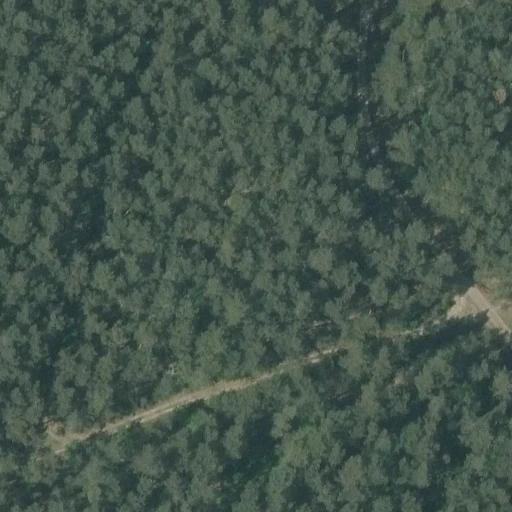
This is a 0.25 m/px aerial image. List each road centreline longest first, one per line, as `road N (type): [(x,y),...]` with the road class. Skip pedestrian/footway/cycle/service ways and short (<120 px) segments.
road 1 (track): [(490,321),(394,336),(0,474)]
road 2 (unknown): [(490,321),(401,214),(358,117),(365,0)]
road 3 (track): [(69,448),(38,392),(14,369),(0,333)]
